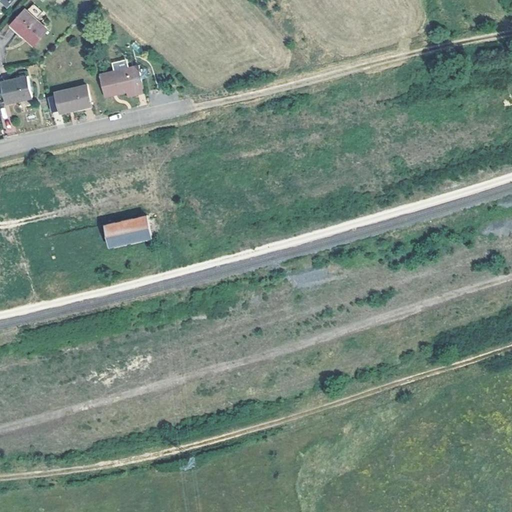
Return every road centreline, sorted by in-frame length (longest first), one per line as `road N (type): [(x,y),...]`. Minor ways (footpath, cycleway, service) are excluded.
road 1 (track): [(0,430),(511,276)]
road 2 (track): [(0,477),(144,460),(511,348)]
road 3 (track): [(511,33),(190,110)]
road 4 (residential): [(0,153),(190,110)]
